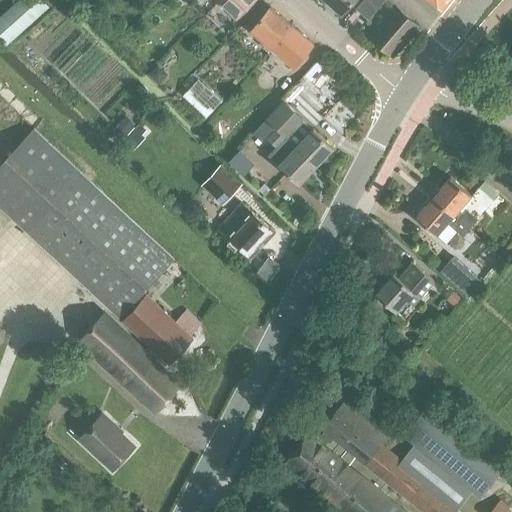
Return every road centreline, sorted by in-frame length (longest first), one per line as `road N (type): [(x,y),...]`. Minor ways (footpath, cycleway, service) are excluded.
road 1 (tertiary): [(185,511),(410,85)]
road 2 (tertiary): [(300,0),(410,85)]
